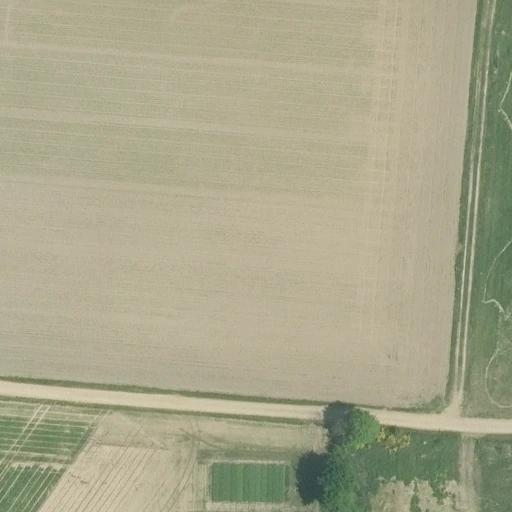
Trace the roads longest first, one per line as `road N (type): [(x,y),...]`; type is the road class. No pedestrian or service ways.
road 1 (track): [(0,390),(511,425)]
road 2 (track): [(448,420),(484,0)]
